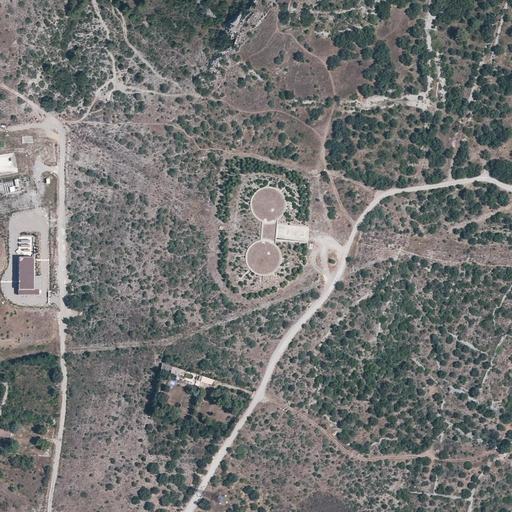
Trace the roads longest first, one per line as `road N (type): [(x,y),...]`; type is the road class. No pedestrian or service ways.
road 1 (track): [(511,188),(475,177),(375,200),(335,279),(288,335),(183,511)]
road 2 (track): [(0,86),(60,127),(65,378),(48,511)]
road 3 (track): [(325,138),(280,111),(240,111),(114,78),(79,122),(60,127)]
road 4 (track): [(354,230),(321,155),(335,94),(330,74),(289,30)]
